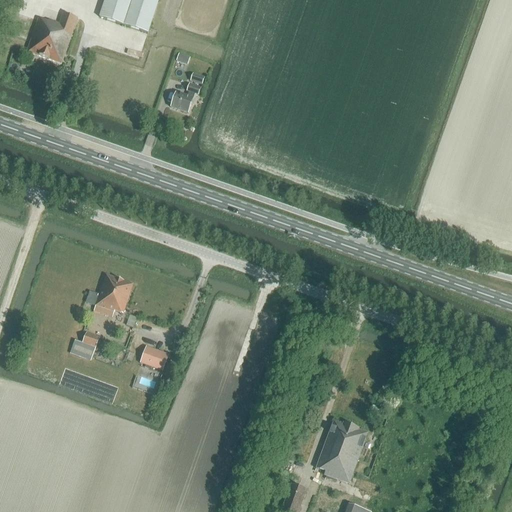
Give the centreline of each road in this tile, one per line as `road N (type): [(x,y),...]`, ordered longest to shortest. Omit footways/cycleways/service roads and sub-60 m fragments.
road 1 (primary): [(511,303),(0,123)]
road 2 (unclassified): [(511,360),(0,180)]
